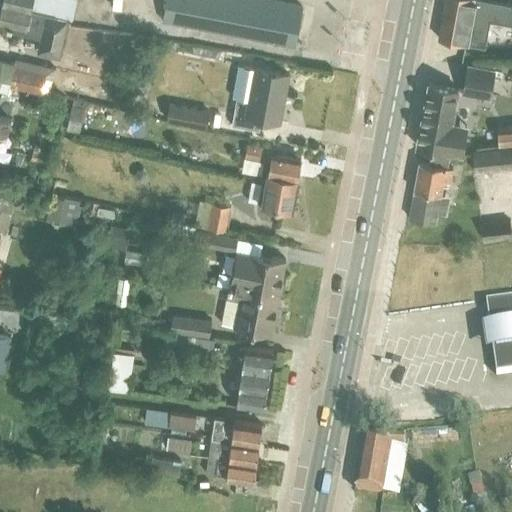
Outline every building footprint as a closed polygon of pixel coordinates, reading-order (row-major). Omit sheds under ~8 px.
[(2,0),(2,2),(68,17),(68,18),(72,19),(76,0),(2,0)] [(302,5),(274,0),(166,0),(163,20),(294,45),(302,5)] [(445,0),(439,39),(468,44),(485,48),(491,20),(511,24),(511,4),(489,0),(445,0)] [(68,17),(2,2),(0,10),(0,22),(16,26),(15,31),(41,37),(38,52),(59,57),(64,37),(67,24),(68,18),(68,17)] [(42,92),(46,72),(14,65),(15,62),(0,58),(0,87),(8,90),(9,84),(42,92)] [(495,71),(468,65),(462,90),(490,95),(495,71)] [(255,67),(255,70),(237,66),(232,97),(237,98),(232,124),(260,130),(262,118),(280,121),(289,73),(255,67)] [(430,83),(418,146),(446,151),(446,149),(461,152),(464,136),(467,120),(452,117),(458,89),(430,83)] [(71,110),(67,130),(79,133),(84,113),(86,101),(74,99),(71,110)] [(206,126),(209,110),(169,103),(167,119),(206,126)] [(10,118),(0,115),(0,132),(6,134),(10,118)] [(511,143),(511,125),(498,127),(499,145),(511,143)] [(245,157),(243,171),(261,175),(264,160),(270,161),(268,171),(298,177),(302,158),(273,153),(274,148),(248,143),(245,157)] [(42,146),(36,144),(31,159),(47,163),(50,153),(40,151),(42,146)] [(181,146),(177,160),(188,162),(191,149),(181,146)] [(492,169),(511,166),(511,146),(474,151),(474,171),(484,170),(484,176),(492,175),(492,169)] [(449,199),(440,198),(441,194),(444,181),(451,182),(453,168),(448,167),(450,154),(432,151),(429,163),(420,162),(409,218),(436,222),(437,215),(447,217),(449,199)] [(298,177),(268,171),(268,172),(266,179),(263,178),(258,202),(262,203),(293,210),(299,178),(298,178),(298,177)] [(51,191),(46,217),(76,224),(82,198),(51,191)] [(200,199),(199,206),(197,217),(195,225),(226,231),(231,205),(200,199)] [(197,217),(199,206),(185,203),(184,212),(183,215),(197,217)] [(171,210),(169,218),(182,220),(183,215),(184,212),(171,210)] [(484,240),(511,236),(511,230),(510,220),(482,224),(484,240)] [(112,225),(108,245),(124,249),(129,229),(112,225)] [(236,250),(238,237),(213,232),(212,236),(194,233),(193,242),(236,250)] [(241,248),(264,249),(264,237),(241,236),(241,248)] [(231,276),(229,286),(279,296),(286,259),(249,251),(249,253),(236,250),(231,276)] [(119,278),(117,293),(128,294),(129,279),(119,278)] [(279,296),(229,286),(222,323),(234,325),(234,326),(272,334),(279,296)] [(117,293),(116,305),(126,306),(128,294),(117,293)] [(511,298),(486,302),(490,329),(494,329),(496,348),(492,349),(496,375),(511,373),(511,298)] [(144,319),(143,326),(171,329),(210,335),(212,320),(173,314),(172,320),(159,319),(158,321),(144,319)] [(0,369),(4,370),(11,336),(0,333),(0,369)] [(213,350),(215,337),(189,334),(187,346),(213,350)] [(240,384),(237,404),(265,407),(268,388),(270,369),(274,349),(245,345),(244,355),(243,365),(242,370),(240,384)] [(133,355),(113,352),(108,389),(127,392),(133,355)] [(169,425),(195,429),(197,414),(171,411),(169,425)] [(215,417),(212,438),(222,439),(222,438),(228,439),(259,443),(262,424),(234,420),(233,428),(224,426),(225,418),(215,417)] [(462,424),(414,424),(414,444),(462,444),(462,424)] [(364,437),(354,489),(383,494),(391,447),(404,448),(405,436),(387,435),(386,441),(364,437)] [(167,437),(166,450),(189,453),(190,440),(167,437)] [(212,438),(209,455),(219,457),(219,455),(229,456),(229,458),(257,462),(259,443),(228,439),(222,438),(222,439),(212,438)] [(219,457),(209,455),(206,473),(216,474),(217,473),(227,474),(226,478),(254,482),(257,462),(229,458),(229,456),(219,455),(219,457)] [(151,459),(149,472),(177,476),(178,463),(151,459)] [(477,494),(486,492),(482,474),(473,476),(477,494)]
